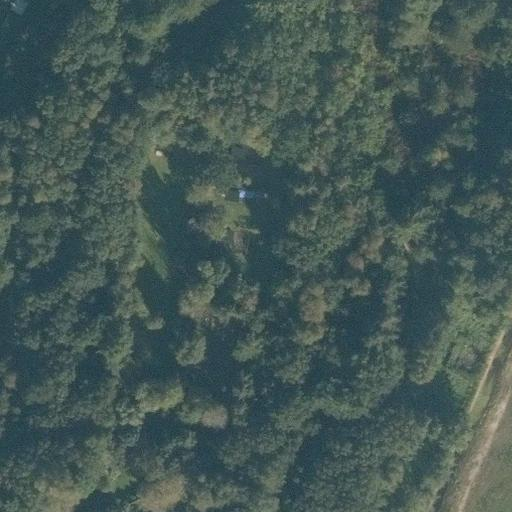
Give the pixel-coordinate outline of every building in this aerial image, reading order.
[(24,0),(17,0),(12,10),(23,16),(29,3),(24,0)] [(235,148),(234,156),(242,157),(243,149),(235,148)] [(229,191),(228,198),(236,200),(237,192),(229,191)] [(223,230),(221,238),(229,239),(230,231),(223,230)] [(176,252),(175,264),(186,266),(187,253),(176,252)] [(207,305),(205,316),(221,318),(223,307),(207,305)] [(190,386),(187,401),(205,405),(209,390),(190,386)]
